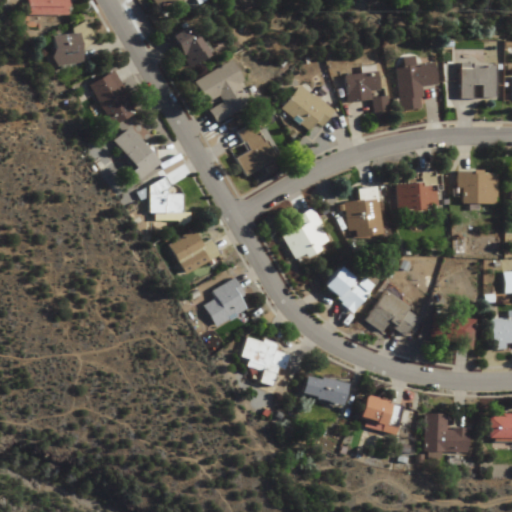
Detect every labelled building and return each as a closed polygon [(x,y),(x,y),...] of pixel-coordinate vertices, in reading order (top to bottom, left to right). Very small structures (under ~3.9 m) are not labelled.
[(63,16),(62,0),(22,0),(23,16),(63,16)] [(146,0),(154,13),(175,0),(146,0)] [(42,42),(58,74),(79,63),(74,52),(92,42),(82,22),(42,42)] [(203,57),(182,26),(164,39),(184,69),(203,57)] [(247,105),(226,63),(191,81),(204,107),(212,123),(247,105)] [(398,112),(419,110),(417,88),(432,87),(430,64),(393,68),(398,112)] [(491,66),(457,66),(457,99),(491,99),(491,66)] [(131,115),(112,72),(86,83),(105,127),(131,115)] [(340,76),(344,104),(368,101),(369,114),(384,112),(381,95),(376,95),(373,72),(340,76)] [(317,128),(329,113),(297,84),(276,108),(304,133),(312,124),(317,128)] [(241,177),(277,159),(261,128),(255,132),(251,124),(234,132),(244,152),(232,159),(241,177)] [(135,178),(153,164),(125,129),(107,143),(135,178)] [(493,205),(493,172),(455,172),(455,205),(493,205)] [(390,212),(434,210),(432,173),(415,174),(416,184),(388,185),(390,212)] [(144,222),(183,223),(183,214),(176,214),(176,195),(163,195),(163,183),(144,182),(144,222)] [(352,191),(353,202),(340,203),(344,240),(377,236),(372,189),(352,191)] [(293,229),(277,237),(289,262),(325,245),(307,209),(288,219),(293,229)] [(214,258),(205,240),(195,245),(189,233),(163,246),(179,277),(214,258)] [(368,287),(358,278),(353,284),(331,267),(314,288),(347,314),(368,287)] [(206,292),(210,301),(199,307),(216,342),(250,325),(228,281),(206,292)] [(383,326),(399,338),(414,317),(381,293),(359,323),(376,335),(383,326)] [(511,311),(503,312),(504,320),(485,320),(486,350),(511,349),(511,311)] [(466,350),(469,320),(430,316),(428,346),(466,350)] [(279,372),(284,356),(269,352),(271,347),(242,338),(235,358),(243,361),(241,368),(268,377),(270,370),(279,372)] [(294,397),(333,406),(339,385),(299,375),(294,397)] [(388,435),(395,408),(355,398),(349,426),(388,435)] [(391,452),(404,456),(414,413),(401,410),(391,452)] [(440,416),(419,415),(418,453),(460,455),(461,430),(440,430),(440,416)] [(511,418),(480,418),(480,441),(511,441),(511,418)]
